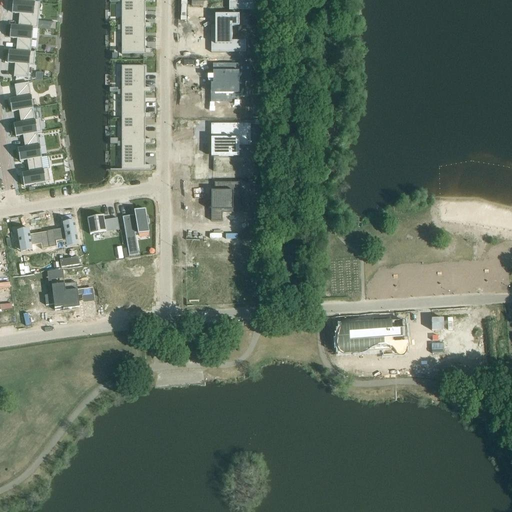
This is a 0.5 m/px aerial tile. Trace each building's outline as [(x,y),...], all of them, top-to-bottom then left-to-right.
[(11,25),(11,26),(38,28),(38,26),(33,26),(34,15),(38,15),(39,6),(40,3),(13,1),(12,13),(19,14),(18,26),(11,25)] [(244,1),(229,1),(229,10),(246,10),(246,9),(244,9),(244,1)] [(143,2),(122,2),(122,26),(122,28),(143,28),(152,28),(152,23),(145,23),(145,11),(143,11),(143,3),(143,2)] [(211,45),(210,45),(210,51),(211,51),(211,52),(246,52),(246,40),(232,40),(231,27),(239,27),(239,14),(215,15),(215,26),(211,26),(211,36),(213,36),(213,40),(211,40),(211,45)] [(9,50),(35,53),(35,52),(31,52),(33,28),(38,28),(11,26),(10,38),(17,39),(16,51),(9,50)] [(143,28),(122,28),(122,30),(122,54),(152,54),(152,49),(145,49),(145,37),(143,37),(143,28)] [(9,50),(8,63),(15,64),(14,77),(28,78),(30,65),(34,65),(35,55),(35,53),(9,50)] [(214,83),(211,83),(211,89),(212,89),(212,101),(228,101),(228,92),(237,92),(237,82),(239,82),(240,82),(240,80),(249,80),(249,74),(251,74),(251,64),(213,64),(213,65),(215,65),(215,78),(214,78),(214,83)] [(145,66),(122,66),(122,90),(122,92),(143,92),(143,93),(152,93),(152,88),(145,88),(145,76),(143,76),(143,68),(145,68),(145,66)] [(17,98),(9,99),(11,111),(33,108),(29,83),(14,85),(17,98)] [(143,92),(122,92),(122,95),(122,118),(143,118),(143,119),(145,119),(152,119),(152,114),(145,114),(145,102),(143,102),(143,93),(143,92)] [(33,108),(11,111),(11,112),(19,111),(21,122),(13,124),(16,136),(42,132),(41,129),(40,120),(35,120),(33,108)] [(143,118),(122,118),(122,142),(122,144),(143,144),(152,145),(152,139),(145,139),(145,127),(143,127),(143,119),(143,118)] [(215,138),(211,138),(211,157),(219,157),(219,155),(232,155),(237,155),(237,144),(243,144),(243,124),(223,124),(223,125),(223,138),(215,138)] [(42,132),(16,136),(16,137),(23,135),(25,147),(18,148),(20,161),(41,157),(37,133),(42,132)] [(143,144),(122,144),(122,146),(122,170),(152,170),(152,165),(145,165),(145,153),(143,153),(143,144)] [(41,157),(20,161),(27,160),(29,172),(22,173),(24,186),(36,184),(36,185),(44,184),(44,183),(50,181),(50,178),(49,178),(48,169),(43,170),(41,157)] [(212,191),(211,191),(211,203),(211,221),(222,221),(222,219),(222,213),(222,210),(233,210),(233,208),(240,208),(244,208),(244,197),(240,197),(240,182),(214,182),(214,191),(212,191)] [(135,217),(123,219),(128,248),(129,256),(139,255),(135,234),(138,233),(138,234),(149,232),(148,224),(148,223),(147,216),(146,216),(145,209),(134,211),(135,217)] [(87,218),(90,235),(106,232),(104,221),(103,216),(87,218)] [(64,231),(47,234),(50,248),(58,247),(57,242),(66,240),(67,245),(79,243),(75,220),(63,223),(64,231)] [(29,228),(17,230),(20,253),(33,251),(32,246),(41,245),(42,250),(50,248),(47,234),(30,237),(29,228)] [(213,259),(211,259),(211,267),(213,267),(213,281),(226,281),(226,270),(235,270),(235,250),(237,250),(237,244),(215,244),(215,259),(213,259)] [(82,258),(60,261),(61,268),(83,265),(82,258)] [(50,295),(45,296),(46,306),(54,305),(55,311),(80,308),(76,283),(64,284),(52,286),(53,295),(50,295)] [(340,339),(337,339),(338,354),(383,351),(383,356),(405,355),(403,320),(391,321),(390,316),(373,317),(373,322),(343,324),(340,339)]
